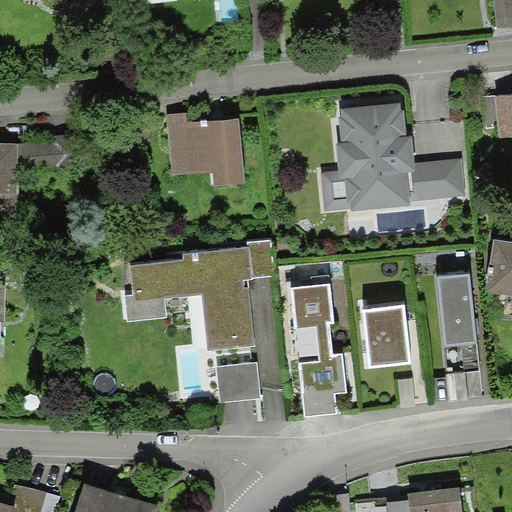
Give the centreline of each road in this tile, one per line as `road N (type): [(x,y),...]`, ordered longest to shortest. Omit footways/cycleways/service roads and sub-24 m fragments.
road 1 (residential): [(0,99),(511,50)]
road 2 (residential): [(0,444),(207,451),(279,481)]
road 3 (residential): [(279,481),(357,444),(511,421)]
